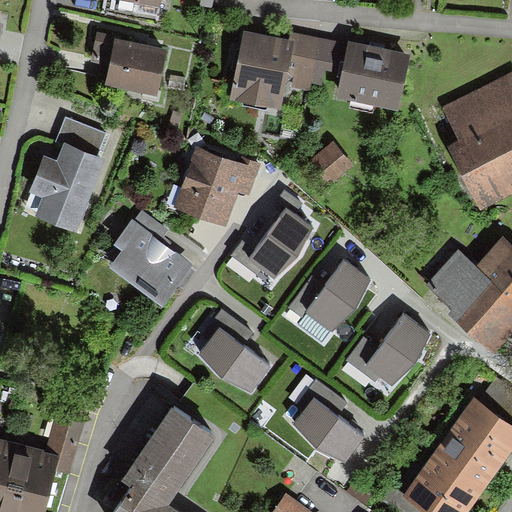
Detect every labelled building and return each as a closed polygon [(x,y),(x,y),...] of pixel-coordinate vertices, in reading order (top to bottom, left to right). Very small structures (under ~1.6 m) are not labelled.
[(286,28),(238,20),(226,90),(274,98),(277,83),(286,28)] [(340,37),(286,28),(277,83),(305,87),(306,78),(318,80),(320,62),(336,65),(340,37)] [(109,66),(105,86),(157,96),(167,47),(99,33),(93,63),(109,66)] [(368,95),(393,99),(401,47),(340,37),(336,65),(332,90),(346,92),(345,99),(367,103),(368,95)] [(451,148),(481,208),(511,192),(511,76),(445,109),(462,143),(451,148)] [(98,157),(106,135),(67,117),(57,142),(63,144),(98,157)] [(354,164),(336,142),(309,164),(327,187),(354,164)] [(42,195),(34,219),(76,234),(104,159),(98,157),(63,144),(57,161),(43,156),(31,191),(42,195)] [(260,167),(197,147),(177,209),(227,225),(237,193),(250,197),(260,167)] [(287,208),(295,214),(303,202),(284,190),(276,201),(287,208)] [(295,214),(287,208),(257,249),(244,239),(231,257),(257,276),(261,270),(274,280),(297,257),(313,226),(295,214)] [(164,229),(140,211),(113,246),(122,253),(109,269),(158,306),(178,280),(181,283),(185,277),(183,276),(191,264),(157,238),(164,229)] [(511,242),(504,236),(479,265),(463,252),(428,292),(499,352),(511,336),(511,242)] [(371,281),(345,261),(328,284),(315,275),(290,309),(301,317),(296,324),(323,344),(332,331),(355,310),(371,281)] [(255,331),(224,308),(212,324),(219,329),(199,355),(220,377),(251,393),(271,365),(245,344),(255,331)] [(430,332),(406,314),(383,345),(368,334),(349,360),(377,380),(380,375),(392,384),(414,364),(430,332)] [(511,386),(497,377),(480,402),(511,424),(511,386)] [(304,399),(310,403),(295,424),(316,449),(347,460),(365,434),(337,414),(345,402),(316,381),(304,399)] [(474,398),(405,495),(429,511),(466,511),(488,482),(510,451),(511,448),(511,424),(480,402),(474,398)] [(202,429),(163,403),(117,473),(127,479),(105,511),(178,511),(156,498),(202,429)] [(0,507),(18,511),(44,511),(59,455),(73,459),(85,412),(54,404),(45,441),(0,429),(0,507)] [(307,511),(285,496),(272,511),(307,511)]
